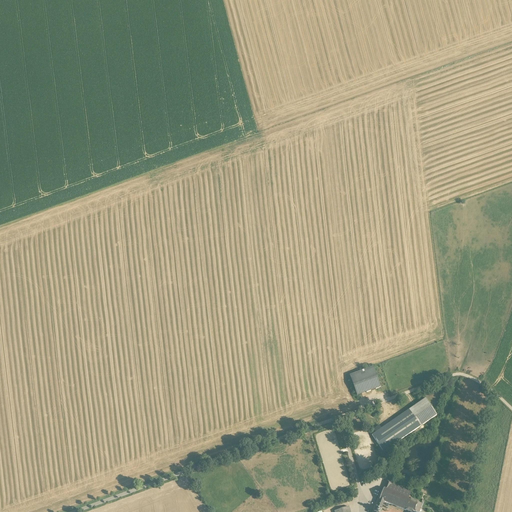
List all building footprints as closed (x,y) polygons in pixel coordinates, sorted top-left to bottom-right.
[(381,372),(352,382),(357,399),(386,389),(381,372)] [(425,399),(409,410),(420,427),(437,415),(425,399)] [(376,433),(372,436),(383,452),(420,427),(409,410),(381,429),(376,433)] [(411,490),(387,481),(384,488),(412,499),(412,497),(409,496),(411,490)] [(379,511),(381,510),(381,509),(384,501),(406,510),(406,509),(415,511),(418,511),(422,504),(412,499),(384,488),(374,511),(379,511)]
